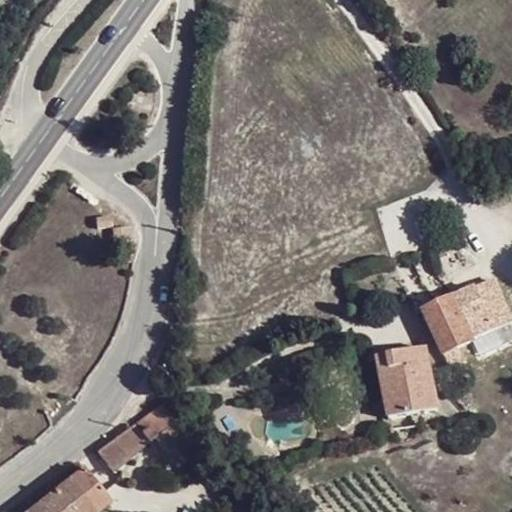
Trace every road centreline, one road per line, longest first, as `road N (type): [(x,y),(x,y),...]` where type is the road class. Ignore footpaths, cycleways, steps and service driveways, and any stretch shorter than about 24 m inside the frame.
road 1 (residential): [(0,487),(76,432),(120,385),(151,315),(160,251)]
road 2 (residential): [(84,0),(51,36),(31,76),(31,115),(47,139)]
road 3 (residential): [(160,251),(177,101)]
road 4 (tertiary): [(127,25),(47,139)]
road 5 (residential): [(81,162),(103,164),(141,150),(168,124),(177,101)]
road 6 (residential): [(81,162),(140,205),(160,251)]
